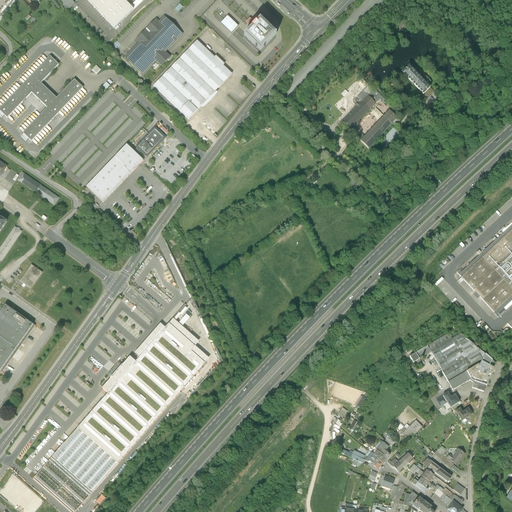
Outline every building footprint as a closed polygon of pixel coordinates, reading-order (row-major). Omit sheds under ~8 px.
[(60,7),(54,0),(50,0),(58,9),(60,7)] [(75,3),(71,0),(61,0),(59,2),(67,11),(75,3)] [(87,0),(114,28),(133,10),(130,7),(123,0),(87,0)] [(137,0),(130,7),(133,10),(143,0),(137,0)] [(238,26),(227,16),(221,23),(231,34),(238,26)] [(166,18),(164,17),(159,22),(156,20),(137,40),(140,42),(125,58),(126,59),(143,75),(157,61),(161,65),(169,57),(165,52),(182,34),(166,18)] [(251,28),(244,36),(260,52),(276,36),(260,20),(256,24),(250,18),(245,23),(251,28)] [(197,41),(153,86),(188,120),(232,74),(223,66),(224,64),(216,56),(214,57),(197,41)] [(26,142),(29,139),(32,142),(83,88),(74,80),(57,98),(41,83),(59,65),(50,57),(0,108),(0,116),(2,118),(4,116),(7,118),(32,93),(47,108),(23,133),(24,134),(21,137),(26,142)] [(96,66),(92,70),(97,74),(101,70),(96,66)] [(430,87),(427,85),(430,82),(425,78),(423,80),(409,66),(397,77),(400,80),(401,79),(401,80),(404,76),(405,75),(423,94),(430,88),(430,87)] [(370,85),(363,91),(375,103),(380,99),(381,101),(383,99),(382,97),(370,85)] [(433,92),(430,88),(423,94),(418,99),(422,103),(433,92)] [(369,110),(375,103),(363,91),(357,98),(362,102),(369,110)] [(342,122),(349,130),(354,125),(369,110),(362,102),(342,122)] [(384,117),(391,124),(397,118),(389,111),(384,117)] [(368,148),(391,124),(384,117),(365,137),(361,141),(368,148)] [(359,130),(354,125),(349,130),(355,135),(359,130)] [(164,136),(155,127),(143,140),(144,141),(138,147),(139,147),(138,149),(137,148),(134,152),(142,160),(146,156),(145,156),(147,154),(147,155),(147,154),(148,155),(149,155),(149,154),(150,153),(149,153),(155,147),(157,146),(156,145),(158,143),(158,144),(158,143),(159,142),(160,143),(163,139),(163,138),(164,136)] [(398,133),(393,129),(384,138),(389,143),(398,133)] [(127,145),(86,187),(103,203),(144,161),(142,160),(134,152),(127,145)] [(0,161),(0,174),(2,176),(8,167),(0,161)] [(22,175),(18,181),(55,205),(59,198),(22,175)] [(0,218),(0,237),(9,224),(0,218)] [(511,222),(458,274),(460,276),(511,226),(511,222)] [(511,294),(511,226),(460,276),(494,312),(511,294)] [(14,227),(0,248),(0,261),(2,262),(22,232),(14,227)] [(32,266),(21,283),(31,289),(42,272),(32,266)] [(511,298),(511,294),(494,312),(496,314),(511,298)] [(35,326),(6,305),(0,312),(0,372),(2,373),(35,326)] [(63,447),(35,478),(74,511),(75,511),(205,364),(191,353),(195,347),(170,325),(153,344),(137,363),(134,360),(130,357),(117,373),(104,388),(110,393),(63,447)] [(486,354),(461,333),(452,339),(449,333),(427,346),(431,352),(448,382),(467,371),(480,363),(480,364),(486,354)] [(431,352),(427,346),(416,352),(420,358),(431,352)] [(420,358),(416,352),(410,356),(413,362),(420,358)] [(480,363),(467,371),(472,379),(475,381),(487,385),(495,367),(491,364),(493,359),(486,354),(480,364),(480,363)] [(467,371),(448,382),(453,390),(470,380),(474,383),(473,388),(484,392),(487,385),(475,381),(472,379),(467,371)] [(448,392),(442,395),(447,403),(451,408),(460,402),(455,394),(451,396),(448,392)] [(447,403),(442,395),(436,400),(440,408),(447,403)] [(355,404),(357,406),(363,397),(361,396),(355,404)] [(363,397),(357,406),(361,408),(367,399),(364,397),(363,397)] [(462,407),(456,411),(462,420),(473,413),(469,407),(464,411),(462,407)] [(346,414),(341,410),(337,415),(342,418),(346,414)] [(423,427),(416,420),(407,429),(405,428),(399,433),(401,435),(403,434),(407,438),(413,432),(415,434),(423,427)] [(388,437),(385,440),(391,445),(392,446),(395,443),(388,437)] [(377,450),(387,459),(391,455),(387,452),(389,450),(387,448),(389,447),(384,442),(380,446),(379,447),(378,446),(376,449),(377,450)] [(452,455),(450,454),(447,458),(457,465),(466,454),(458,448),(452,455)] [(364,460),(365,460),(368,457),(354,450),(354,451),(352,454),(364,460)] [(387,459),(377,450),(374,454),(377,457),(377,458),(383,463),(387,459)] [(364,460),(352,454),(345,451),(343,454),(352,458),(358,461),(362,463),(363,464),(364,460)] [(370,461),(372,463),(377,458),(377,457),(374,454),(372,452),(368,457),(365,460),(369,462),(370,461)] [(398,462),(393,466),(394,467),(399,472),(413,458),(408,453),(398,462)] [(383,463),(377,458),(372,463),(371,464),(378,470),(383,464),(383,463)] [(390,460),(387,463),(393,468),(394,467),(393,466),(398,462),(395,458),(391,462),(390,460)] [(434,475),(436,473),(440,468),(428,458),(423,464),(429,468),(427,470),(434,475)] [(414,464),(410,470),(414,474),(419,468),(414,464)] [(461,471),(454,465),(451,469),(459,474),(461,471)] [(440,468),(436,473),(448,482),(452,477),(440,468)] [(434,475),(427,470),(422,476),(430,482),(434,475)] [(379,475),(371,471),(368,479),(375,482),(379,475)] [(4,486),(8,488),(13,478),(10,476),(4,486)] [(395,479),(384,476),(381,486),(391,490),(395,479)] [(422,476),(420,480),(423,482),(419,488),(425,493),(428,489),(426,488),(428,486),(427,486),(430,482),(422,476)] [(412,483),(419,488),(423,482),(420,480),(416,477),(412,483)] [(457,484),(453,490),(461,495),(465,489),(457,484)] [(446,488),(442,492),(449,498),(453,494),(446,488)] [(442,492),(438,489),(437,490),(434,494),(447,504),(451,500),(449,498),(442,492)] [(414,503),(419,496),(413,491),(410,495),(406,494),(404,502),(403,506),(408,507),(409,503),(411,503),(412,502),(414,503)] [(464,502),(455,495),(451,500),(460,507),(464,502)] [(413,505),(418,509),(425,501),(419,496),(414,503),(413,505)] [(433,507),(425,501),(418,509),(421,511),(431,511),(430,511),(433,507)] [(447,509),(450,511),(460,511),(462,509),(453,502),(447,509)]
